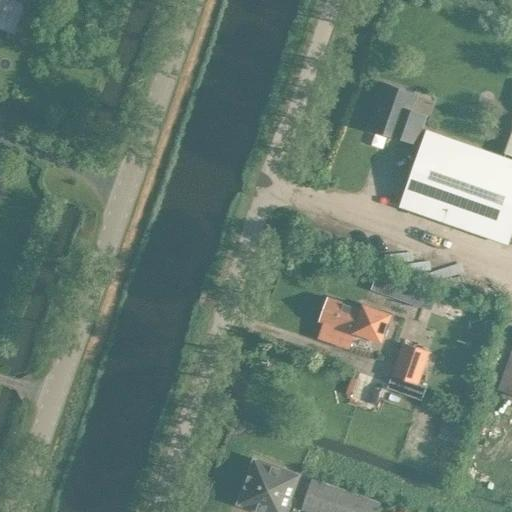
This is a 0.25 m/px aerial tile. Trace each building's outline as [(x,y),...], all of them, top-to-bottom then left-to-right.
[(398,137),(398,136),(413,141),(422,113),(408,108),(414,93),(380,81),(374,98),(379,100),(369,127),(398,137)] [(399,205),(507,243),(511,227),(511,158),(426,129),(399,205)] [(319,319),(381,340),(389,313),(362,304),(361,308),(327,296),(319,319)] [(393,373),(418,381),(428,350),(403,341),(393,373)] [(511,343),(496,388),(511,393),(511,343)] [(445,416),(437,435),(456,442),(463,423),(445,416)] [(237,503),(262,511),(285,511),(299,474),(254,458),(237,503)] [(375,511),(378,507),(308,485),(300,508),(311,511),(375,511)]
